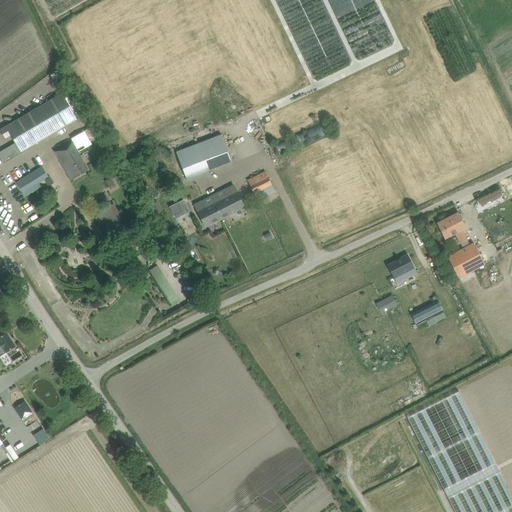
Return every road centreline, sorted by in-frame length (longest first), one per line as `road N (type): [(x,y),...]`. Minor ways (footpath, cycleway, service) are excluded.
road 1 (unclassified): [(89,381),(208,313),(511,173)]
road 2 (unclassified): [(89,381),(0,244)]
road 3 (unclassified): [(179,511),(89,381)]
